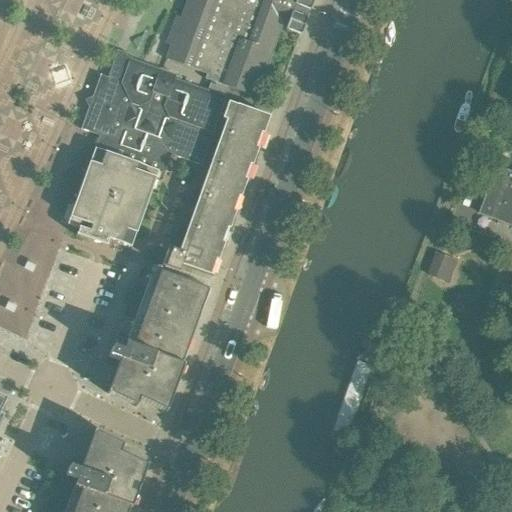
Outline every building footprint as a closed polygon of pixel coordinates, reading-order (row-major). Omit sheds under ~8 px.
[(211,82),(228,88),(255,98),(256,96),(282,26),(286,28),(286,30),(300,35),(313,0),(187,0),(181,19),(176,17),(166,45),(171,47),(166,60),(207,75),(205,80),(211,82)] [(95,146),(94,150),(164,174),(168,162),(166,157),(170,156),(201,166),(222,105),(225,98),(224,97),(223,97),(223,98),(208,92),(209,92),(207,91),(206,92),(191,86),(192,86),(190,85),(190,86),(175,80),(174,80),(176,76),(174,75),(174,76),(161,71),(159,70),(146,66),(146,65),(144,65),(131,61),(131,60),(132,57),(117,51),(111,69),(110,72),(112,73),(109,79),(100,76),(92,98),(96,105),(88,108),(81,130),(102,138),(105,144),(98,148),(95,146)] [(224,97),(228,88),(211,82),(207,91),(209,92),(208,92),(223,98),(223,97),(224,97)] [(238,198),(240,199),(247,181),(244,180),(249,166),(252,167),(258,149),(255,148),(260,134),(263,135),(269,118),(237,106),(228,103),(222,120),(231,123),(184,255),(167,249),(161,267),(164,268),(162,274),(152,270),(123,351),(112,347),(109,357),(119,361),(107,394),(109,395),(135,407),(136,408),(139,400),(166,413),(183,366),(181,365),(208,291),(206,290),(210,277),(212,277),(213,276),(210,275),(215,261),(218,262),(224,245),(224,244),(222,243),(226,229),(229,230),(235,212),(233,211),(238,198)] [(164,174),(94,150),(67,226),(79,230),(77,235),(76,235),(76,236),(106,247),(109,240),(130,248),(136,235),(156,179),(150,177),(152,172),(163,175),(164,174)] [(511,171),(497,166),(479,214),(511,226),(511,171)] [(449,257),(438,253),(430,274),(441,279),(449,257)] [(0,324),(27,335),(39,306),(0,289),(0,324)] [(345,437),(373,363),(370,358),(365,356),(359,357),(332,432),(345,437)] [(93,432),(83,460),(79,471),(69,467),(65,477),(76,481),(64,511),(127,511),(129,508),(131,509),(147,466),(146,465),(120,453),(123,446),(93,432)]
